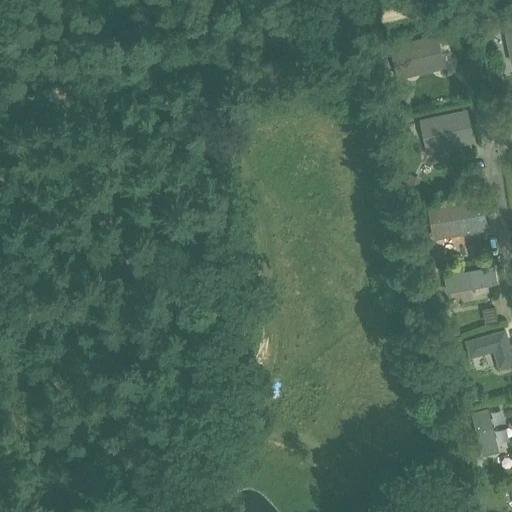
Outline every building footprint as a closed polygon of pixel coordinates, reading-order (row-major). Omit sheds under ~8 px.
[(511,63),(511,16),(502,19),(511,64),(511,63)] [(438,33),(389,46),(398,80),(447,67),(438,33)] [(475,140),(468,108),(419,119),(426,151),(475,140)] [(406,185),(417,190),(422,179),(411,174),(406,185)] [(431,207),(436,239),(487,229),(482,198),(431,207)] [(494,267),(446,275),(449,292),(497,284),(494,267)] [(460,335),(458,327),(443,331),(445,339),(460,335)] [(494,350),(499,367),(511,363),(511,353),(505,330),(467,341),(471,357),(494,350)] [(449,356),(461,352),(457,341),(446,344),(449,356)] [(460,394),(462,402),(477,399),(476,391),(460,394)]
